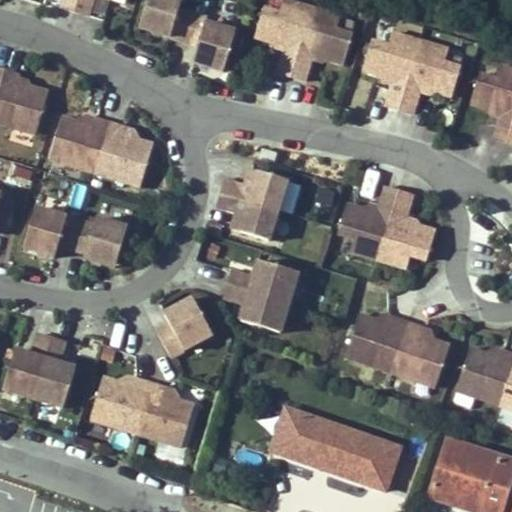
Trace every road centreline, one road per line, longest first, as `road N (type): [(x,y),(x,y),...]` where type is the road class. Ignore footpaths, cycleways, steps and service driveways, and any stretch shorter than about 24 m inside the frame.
road 1 (residential): [(168,94),(192,169),(166,262),(80,300),(0,277)]
road 2 (residential): [(168,94),(390,136),(458,160)]
road 3 (residential): [(0,15),(79,43),(168,94)]
road 4 (residential): [(0,455),(169,511)]
